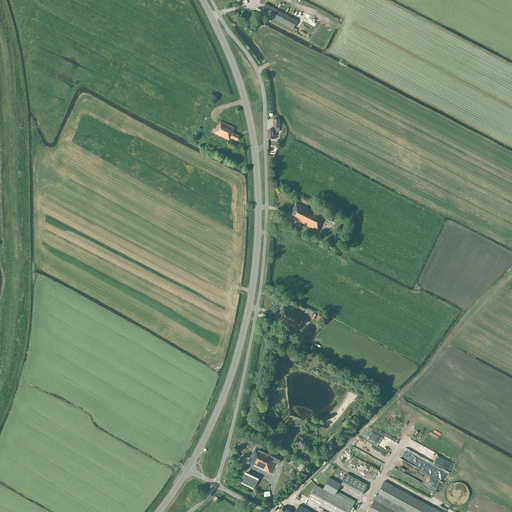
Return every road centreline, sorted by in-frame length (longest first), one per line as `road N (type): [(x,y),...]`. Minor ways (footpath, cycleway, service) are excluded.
road 1 (secondary): [(187,468),(224,391),(247,310),(257,228),(254,150)]
road 2 (residential): [(264,145),(257,75),(218,14),(211,17)]
road 3 (secondary): [(254,150),(241,87),(211,17)]
